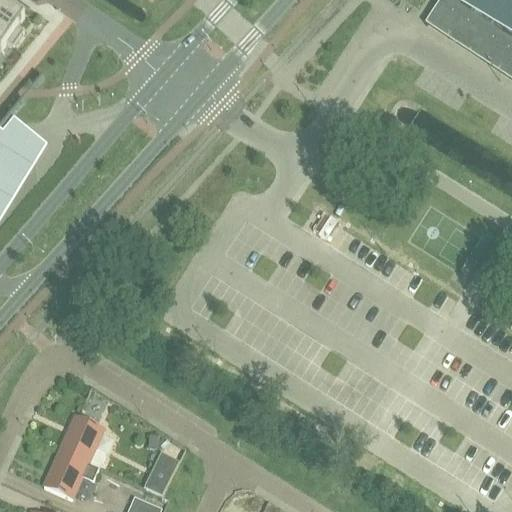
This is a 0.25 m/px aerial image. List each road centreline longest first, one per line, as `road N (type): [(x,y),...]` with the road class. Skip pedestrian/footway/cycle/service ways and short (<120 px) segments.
road 1 (primary): [(0,316),(198,96)]
road 2 (primary): [(167,74),(0,267)]
road 3 (residential): [(231,457),(74,359),(56,356)]
road 4 (primary): [(198,96),(285,0)]
road 5 (unclassified): [(63,0),(167,74)]
road 6 (unclassified): [(198,96),(299,163)]
